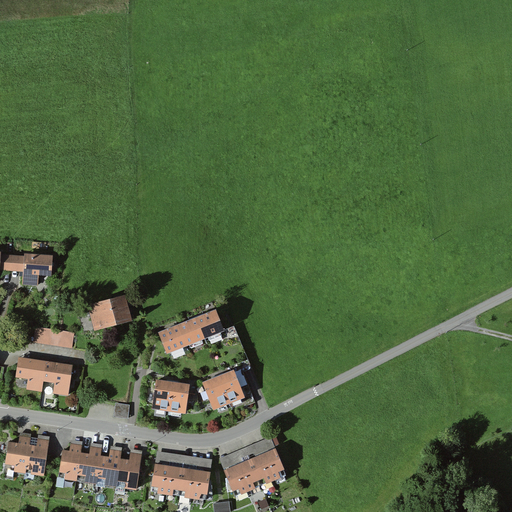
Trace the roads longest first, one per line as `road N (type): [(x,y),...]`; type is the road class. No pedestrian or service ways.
road 1 (residential): [(316,392),(212,439),(0,412)]
road 2 (unclassified): [(511,293),(316,392)]
